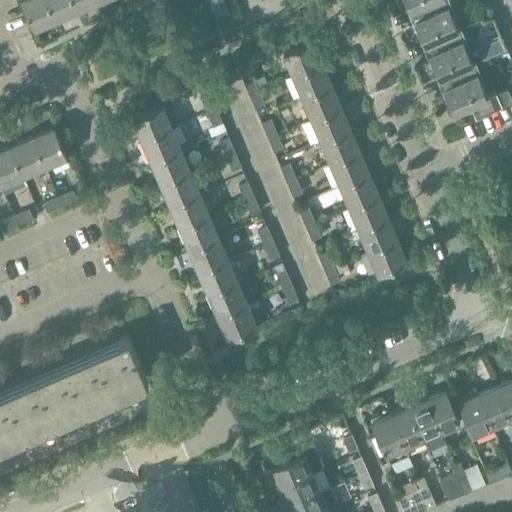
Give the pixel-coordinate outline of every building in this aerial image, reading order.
[(56,16),(48,0),(21,0),(33,26),(56,16)] [(48,0),(56,16),(78,7),(74,0),(48,0)] [(210,0),(217,16),(229,11),(224,0),(210,0)] [(405,0),(409,8),(429,0),(405,0)] [(443,0),(429,0),(409,8),(424,42),(456,28),(443,0)] [(456,28),(424,42),(438,76),(470,62),(456,28)] [(284,49),(294,72),(324,59),(314,37),(284,49)] [(324,59),(294,72),(303,94),(333,82),(324,59)] [(438,76),(452,110),(469,103),(473,114),(494,105),(490,94),(485,96),(470,62),(438,76)] [(252,73),(242,78),(246,85),(248,91),(258,87),(252,73)] [(333,82),(303,94),(312,116),(342,104),(333,82)] [(258,87),(248,91),(255,107),(265,104),(258,87)] [(206,110),(215,107),(209,92),(200,96),(206,110)] [(143,137),(174,124),(164,101),(134,114),(143,137)] [(342,104),(312,116),(322,138),(352,126),(342,104)] [(206,110),(216,133),(225,129),(215,107),(206,110)] [(276,131),(271,119),(262,123),(267,135),(276,131)] [(31,134),(44,164),(67,154),(54,124),(31,134)] [(174,124),(143,137),(153,159),(183,146),(174,124)] [(352,126),(322,138),(331,160),(361,148),(352,126)] [(276,131),(267,135),(274,151),(283,147),(276,131)] [(9,143),(22,173),(44,164),(31,134),(9,143)] [(225,154),(234,150),(229,136),(219,140),(221,145),(223,149),(225,154)] [(0,147),(0,181),(0,182),(22,173),(9,143),(0,147)] [(216,158),(225,154),(223,149),(221,145),(213,152),(216,158)] [(183,146),(153,159),(162,181),(192,168),(183,146)] [(361,148),(331,160),(340,182),(370,170),(361,148)] [(225,154),(232,169),(241,166),(234,150),(225,154)] [(295,176),(289,162),(280,165),(286,179),(295,176)] [(192,168),(162,181),(171,203),(201,190),(192,168)] [(370,170),(340,182),(350,204),(379,192),(370,170)] [(295,176),(286,179),(293,196),(301,192),(295,176)] [(244,198),(253,194),(247,181),(238,184),(244,198)] [(72,189),(58,195),(61,203),(76,197),(72,189)] [(201,190),(171,203),(180,225),(211,212),(201,190)] [(379,192),(350,204),(359,226),(389,214),(379,192)] [(244,198),(250,213),(260,209),(253,194),(244,198)] [(58,195),(43,201),(47,209),(61,203),(58,195)] [(314,219),(308,205),(299,210),(305,223),(314,219)] [(14,214),(18,223),(32,217),(29,208),(14,214)] [(190,247),(220,234),(211,212),(180,225),(190,247)] [(14,214),(0,219),(0,223),(3,230),(18,223),(14,214)] [(389,214),(359,226),(368,248),(398,236),(389,214)] [(314,219),(305,223),(311,239),(321,235),(314,219)] [(263,242),(272,238),(266,224),(257,228),(263,242)] [(199,269),(229,256),(220,234),(190,247),(199,269)] [(398,236),(368,248),(378,271),(408,259),(398,236)] [(263,242),(269,257),(279,254),(272,238),(263,242)] [(333,263),(327,250),(318,254),(323,267),(333,263)] [(239,278),(229,256),(199,269),(208,291),(239,278)] [(333,263),(323,267),(330,283),(339,280),(333,263)] [(280,286),(290,282),(284,268),(274,272),(280,286)] [(239,278),(208,291),(218,313),(248,300),(239,278)] [(280,286),(287,302),(296,298),(290,282),(280,286)] [(248,300),(218,313),(227,335),(257,323),(248,300)] [(148,379),(127,333),(118,337),(116,338),(118,343),(0,394),(0,442),(13,437),(11,433),(25,427),(27,431),(43,424),(41,420),(55,414),(57,418),(72,412),(70,407),(85,401),(87,405),(102,399),(100,394),(114,388),(116,392),(132,386),(130,381),(144,375),(146,380),(148,379)] [(511,374),(494,382),(509,417),(511,415),(511,374)] [(476,390),(491,424),(509,417),(494,382),(476,390)] [(425,394),(440,428),(459,420),(444,386),(425,394)] [(491,424),(476,390),(458,397),(472,432),(491,424)] [(422,436),(428,449),(446,441),(440,428),(425,394),(407,401),(422,436)] [(422,436),(407,401),(389,409),(404,443),(405,443),(422,436)] [(389,460),(409,452),(405,443),(404,443),(389,409),(370,417),(389,460)] [(341,435),(347,448),(355,444),(349,431),(341,435)] [(284,459),(270,465),(278,484),(312,469),(324,464),(312,438),(281,452),(284,459)] [(366,468),(361,455),(352,459),(357,471),(366,468)] [(464,472),(471,489),(485,483),(476,463),(463,468),(460,461),(451,464),(454,471),(456,476),(464,472)] [(504,474),(499,464),(485,470),(489,480),(504,474)] [(366,468),(357,471),(364,487),(373,483),(366,468)] [(312,469),(278,484),(285,502),(320,487),(312,469)] [(440,477),(448,497),(449,498),(471,489),(464,472),(456,476),(454,471),(440,477)] [(419,492),(429,488),(424,476),(414,479),(417,486),(419,492)] [(320,487),(285,502),(289,511),(311,511),(328,505),(337,501),(329,483),(320,487)] [(418,511),(436,505),(429,488),(419,492),(417,486),(395,495),(402,511),(418,511)] [(381,503),(376,491),(367,495),(372,507),(381,503)] [(384,511),(381,503),(372,507),(374,511),(384,511)]
